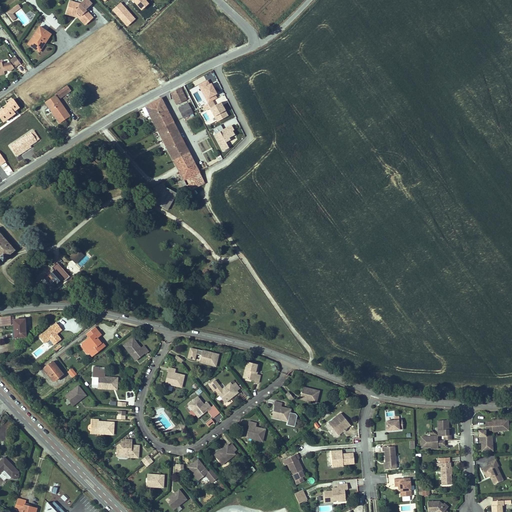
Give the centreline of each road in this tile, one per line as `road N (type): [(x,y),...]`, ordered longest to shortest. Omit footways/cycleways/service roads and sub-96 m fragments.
road 1 (unclassified): [(0,187),(256,42)]
road 2 (residential): [(171,327),(139,406),(145,432),(164,446),(197,443),(288,358)]
road 3 (primary): [(125,511),(0,382)]
road 4 (tertiary): [(0,310),(69,305),(171,327)]
road 5 (primary): [(2,398),(113,511)]
road 6 (residential): [(32,0),(57,26),(61,49),(0,95)]
road 7 (tertiary): [(171,327),(288,358)]
